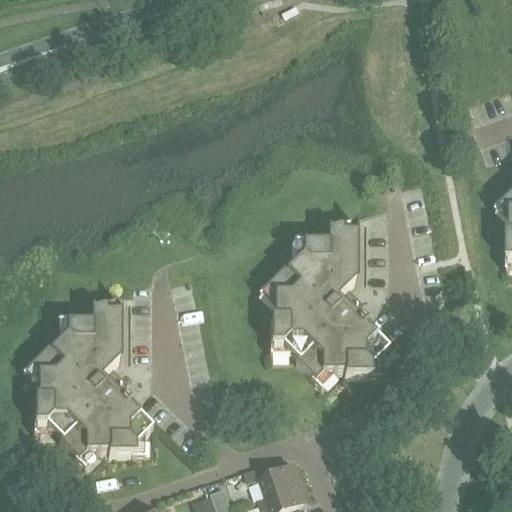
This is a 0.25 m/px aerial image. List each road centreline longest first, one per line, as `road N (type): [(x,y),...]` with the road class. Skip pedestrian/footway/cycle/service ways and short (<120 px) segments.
road 1 (residential): [(302,441),(406,403),(424,377),(396,198)]
road 2 (residential): [(242,464),(161,395),(161,281)]
road 3 (secondary): [(0,71),(203,0)]
road 4 (residential): [(454,511),(480,424),(511,374)]
road 5 (residential): [(116,511),(242,464)]
